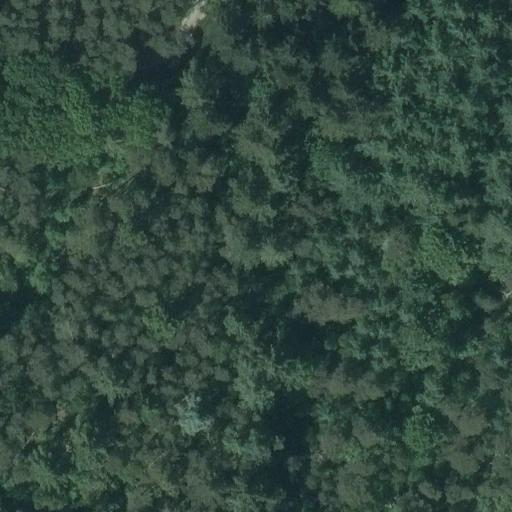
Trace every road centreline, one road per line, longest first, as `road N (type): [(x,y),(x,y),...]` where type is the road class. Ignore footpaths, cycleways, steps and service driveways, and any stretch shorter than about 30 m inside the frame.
road 1 (unknown): [(511,87),(434,511)]
road 2 (unclassified): [(0,69),(119,70),(159,53),(197,0)]
